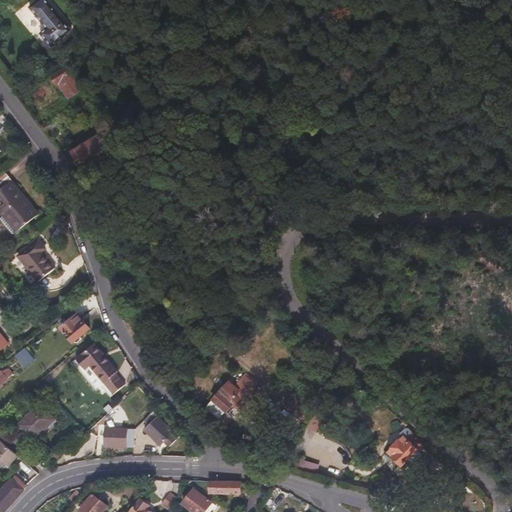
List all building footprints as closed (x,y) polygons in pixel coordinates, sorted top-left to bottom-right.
[(0,13),(9,24),(27,8),(36,0),(9,0),(0,8),(0,13)] [(46,0),(36,0),(27,8),(45,30),(41,34),(51,46),(71,29),(46,0)] [(66,66),(52,77),(59,87),(62,85),(70,96),(85,86),(79,77),(75,79),(66,66)] [(50,137),(61,130),(55,122),(44,130),(50,137)] [(70,164),(74,170),(104,148),(94,134),(70,152),(76,160),(70,164)] [(0,191),(13,182),(4,171),(0,174),(0,191)] [(39,214),(13,182),(0,191),(0,213),(3,217),(8,213),(20,229),(39,214)] [(16,233),(20,229),(8,213),(3,217),(16,233)] [(41,253),(46,249),(39,240),(18,257),(38,282),(54,269),(41,253)] [(83,323),(77,316),(61,330),(73,344),(74,343),(76,345),(82,340),(80,338),(90,329),(84,322),(83,323)] [(0,350),(8,344),(0,333),(0,350)] [(77,361),(86,372),(91,368),(115,397),(127,386),(117,375),(119,373),(95,345),(77,361)] [(16,356),(25,368),(35,360),(25,348),(16,356)] [(4,373),(8,378),(12,374),(8,369),(4,373)] [(0,372),(0,385),(8,378),(4,373),(2,371),(0,372)] [(232,383),(216,398),(229,412),(236,404),(243,412),(263,392),(259,389),(261,387),(251,376),(238,389),(232,383)] [(20,425),(35,440),(55,420),(40,405),(20,425)] [(143,420),(148,425),(157,417),(152,412),(143,420)] [(157,417),(148,425),(144,430),(160,446),(164,442),(168,447),(178,437),(157,417)] [(313,417),(305,428),(314,433),(320,421),(313,417)] [(13,435),(0,422),(0,435),(7,442),(13,435)] [(103,446),(126,447),(127,429),(104,428),(103,446)] [(404,467),(427,444),(411,431),(408,434),(405,430),(399,436),(403,439),(389,455),(404,467)] [(13,468),(21,459),(0,440),(0,460),(2,459),(13,468)] [(320,464),(298,460),(297,467),(319,471),(320,464)] [(0,491),(0,511),(4,511),(24,490),(12,479),(0,491)] [(207,494),(209,494),(210,481),(189,481),(207,494)] [(233,491),(233,489),(233,482),(210,481),(209,494),(219,494),(219,491),(233,491)] [(204,511),(206,510),(209,511),(210,511),(215,506),(193,490),(183,503),(194,511),(204,511)] [(168,509),(176,497),(169,491),(160,503),(168,509)] [(93,494),(80,510),(83,511),(102,511),(107,506),(93,494)] [(128,511),(151,511),(148,509),(150,506),(139,497),(128,511)]
